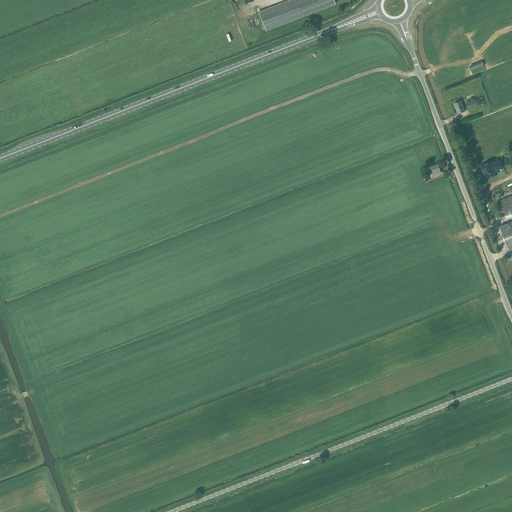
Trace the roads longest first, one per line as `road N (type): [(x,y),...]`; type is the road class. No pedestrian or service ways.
road 1 (track): [(0,216),(372,71),(420,75)]
road 2 (unclassified): [(173,511),(511,379)]
road 3 (primary): [(0,158),(335,28)]
road 4 (unclassified): [(511,320),(407,40)]
